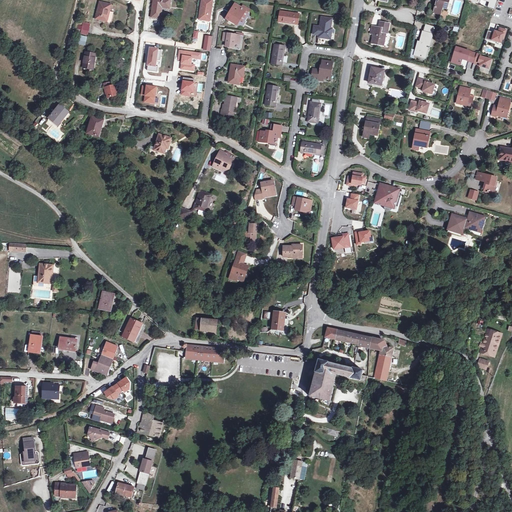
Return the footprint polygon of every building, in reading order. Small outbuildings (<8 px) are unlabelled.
[(162,6),(170,7),(171,0),(170,0),(154,0),(152,17),(160,18),(162,8),(162,6)] [(210,21),(213,0),(212,0),(202,0),(199,20),(210,21)] [(434,11),(441,13),(443,8),(447,9),(449,0),(439,0),(439,2),(437,1),(434,11)] [(484,0),(485,0),(491,2),(489,8),(495,10),(497,1),(492,0),(484,0)] [(108,18),(110,12),(111,5),(100,2),(95,19),(107,22),(108,18)] [(246,11),(248,13),(250,10),(244,6),(242,9),(235,5),(227,19),(237,25),(240,20),(246,11)] [(243,22),(248,13),(246,11),(240,20),(243,22)] [(286,13),(280,12),(278,22),(297,30),(300,15),(290,13),(289,14),(286,13)] [(329,35),(331,35),(332,29),(330,29),(332,19),(322,18),(321,24),(321,28),(315,27),(313,34),(319,35),(323,36),(322,38),(328,39),(329,35)] [(375,39),(375,44),(384,46),(386,36),(385,36),(386,33),(388,34),(390,24),(380,22),(379,28),(373,27),(371,34),(374,34),(373,39),(375,39)] [(81,30),(82,29),(81,34),(88,35),(90,27),(89,27),(90,25),(84,23),(83,26),(79,24),(77,29),(81,30)] [(416,50),(415,55),(425,58),(428,47),(429,47),(435,28),(426,25),(424,32),(423,32),(420,44),(418,44),(416,50)] [(504,39),(506,30),(500,28),(498,32),(497,32),(497,33),(494,33),(488,31),(485,39),(496,43),(496,41),(501,43),(502,39),(504,39)] [(228,34),(227,43),(226,47),(234,48),(234,44),(239,45),(240,36),(228,34)] [(85,45),(87,38),(79,36),(78,43),(85,45)] [(274,51),(274,54),(273,54),(272,65),(282,66),(285,47),(274,45),(274,51)] [(477,54),(457,47),(452,62),(458,64),(460,58),(463,59),(474,63),(477,54)] [(158,67),(156,67),(157,61),(157,56),(161,56),(162,51),(152,49),(152,55),(150,54),(147,71),(158,73),(158,67)] [(93,70),(96,55),(95,55),(87,53),(86,53),(83,69),(93,70)] [(489,69),(492,60),(481,57),(481,55),(477,54),(474,64),(478,65),(479,63),(481,64),(480,66),(489,69)] [(319,78),(324,79),(330,80),(333,63),(323,61),(322,67),(322,71),(313,69),(311,80),(318,81),(319,78)] [(241,74),(243,74),(244,68),(232,66),(229,83),(239,84),(240,77),(241,74)] [(372,68),(369,83),(382,86),(385,70),(372,68)] [(426,83),(426,81),(418,79),(416,87),(423,89),(423,92),(432,95),(435,85),(429,84),(426,83)] [(146,98),(155,100),(157,84),(152,83),(148,83),(144,83),(143,91),(147,91),(146,98)] [(118,96),(115,85),(104,88),(105,92),(106,92),(108,98),(118,96)] [(268,92),(267,95),(265,105),(276,107),(278,87),(268,86),(267,92),(268,92)] [(471,108),(473,99),(469,98),(471,90),(461,87),(457,102),(467,105),(467,107),(471,108)] [(224,111),(223,110),(222,110),(221,114),(222,114),(221,120),(229,121),(230,115),(234,116),(237,98),(226,96),(225,105),(224,111)] [(507,117),(511,101),(500,99),(498,107),(494,106),(492,115),(496,116),(497,114),(507,117)] [(422,104),(420,103),(412,101),(410,111),(418,113),(418,111),(427,114),(430,104),(423,102),(422,104)] [(311,109),(310,112),(309,112),(308,122),(318,124),(321,104),(311,103),(310,109),(311,109)] [(57,126),(68,113),(60,105),(49,119),(57,126)] [(99,137),(104,121),(92,118),(87,134),(99,137)] [(369,138),(370,134),(378,135),(381,121),(367,118),(364,137),(369,138)] [(419,128),(430,130),(431,122),(420,120),(419,128)] [(278,134),(281,134),(282,127),(271,125),(270,134),(267,133),(261,132),(259,142),(277,145),(278,138),(278,134)] [(425,136),(426,132),(417,130),(413,149),(419,150),(419,146),(427,147),(430,137),(425,136)] [(155,148),(154,150),(164,154),(166,148),(168,143),(170,144),(171,139),(159,135),(155,148)] [(312,145),(312,144),(302,142),(301,153),(320,156),(322,146),(316,145),(315,145),(312,145)] [(511,149),(502,148),(500,159),(511,161),(511,149)] [(213,167),(224,172),(228,171),(231,163),(233,163),(236,159),(221,152),(213,167)] [(489,190),(489,192),(494,194),(496,186),(495,186),(497,178),(478,172),(478,175),(482,176),(480,181),(487,182),(486,189),(489,190)] [(353,178),(349,177),(348,185),(352,186),(353,184),(357,185),(362,186),(362,183),(366,184),(367,178),(363,177),(364,175),(354,173),(353,178)] [(276,195),(273,181),(261,183),(264,198),(276,195)] [(397,198),(398,193),(399,190),(393,188),(393,190),(389,189),(388,187),(381,185),(376,202),(385,205),(385,206),(385,207),(385,209),(386,210),(387,210),(388,211),(389,211),(390,211),(391,210),(392,209),(393,208),(397,209),(398,207),(393,205),(394,201),(396,202),(397,200),(400,200),(398,198),(397,198)] [(477,201),(479,191),(470,189),(467,198),(477,201)] [(207,212),(212,195),(200,191),(195,208),(207,212)] [(357,210),(359,196),(352,195),(351,200),(348,200),(347,208),(357,210)] [(298,199),(296,206),(296,211),(306,212),(307,208),(311,209),(312,201),(298,199)] [(187,220),(191,213),(182,209),(179,217),(187,220)] [(483,226),(484,222),(482,222),(484,217),(471,213),(468,222),(465,221),(466,219),(454,216),(450,228),(452,229),(452,230),(458,232),(458,231),(463,232),(465,224),(468,225),(468,228),(472,230),(473,229),(480,231),(482,226),(483,226)] [(256,233),(258,233),(258,225),(250,225),(249,233),(246,233),(245,243),(256,243),(256,238),(256,233)] [(371,238),(370,232),(360,233),(360,232),(356,233),(358,245),(362,245),(361,243),(365,243),(370,242),(369,238),(371,238)] [(340,238),(333,239),(334,250),(339,249),(339,247),(345,246),(345,248),(351,247),(349,234),(343,235),(343,236),(340,237),(340,238)] [(26,253),(27,245),(10,244),(9,252),(14,252),(26,253)] [(292,256),(302,256),(302,246),(292,245),(292,247),(283,247),(283,258),(292,258),(292,256)] [(239,252),(237,259),(245,262),(247,254),(239,252)] [(236,263),(232,274),(238,276),(237,280),(244,282),(245,278),(244,277),(247,266),(243,265),(236,263)] [(50,271),(53,272),(53,266),(40,265),(39,277),(34,276),(33,286),(34,288),(43,289),(43,284),(48,285),(49,277),(50,271)] [(238,276),(232,274),(230,280),(236,282),(237,280),(238,276)] [(110,296),(104,295),(100,312),(110,314),(113,300),(109,299),(110,296)] [(272,329),(282,330),(284,313),(273,312),(272,329)] [(123,340),(133,344),(137,334),(139,335),(144,325),(132,320),(123,340)] [(217,323),(196,320),(195,331),(199,332),(199,333),(215,334),(217,323)] [(354,349),(367,352),(369,340),(325,330),(323,339),(355,347),(354,349)] [(490,333),(485,332),(483,336),(482,340),(478,352),(477,354),(482,355),(483,353),(492,356),(498,336),(490,333)] [(26,352),(30,352),(31,350),(38,352),(41,337),(30,335),(26,352)] [(56,350),(67,352),(68,351),(73,352),(75,342),(58,339),(56,350)] [(381,343),(369,340),(367,352),(379,354),(378,357),(377,357),(372,381),(384,383),(391,351),(380,349),(381,343)] [(105,344),(100,357),(111,362),(117,349),(105,344)] [(209,349),(187,346),(186,351),(185,359),(222,364),(224,350),(209,349)] [(106,376),(111,362),(100,357),(96,366),(92,364),(90,370),(94,372),(106,376)] [(357,382),(360,371),(350,369),(350,370),(328,365),(328,364),(316,361),(308,398),(327,403),(334,376),(357,382)] [(491,364),(482,361),(479,368),(488,371),(491,364)] [(119,393),(122,391),(123,393),(128,391),(128,384),(125,379),(114,387),(119,393)] [(42,398),(51,399),(56,396),(57,393),(58,393),(59,386),(51,386),(52,385),(43,384),(42,398)] [(15,386),(15,391),(15,398),(16,398),(16,403),(25,404),(26,404),(27,387),(15,386)] [(114,387),(103,394),(107,398),(113,400),(117,397),(116,395),(119,393),(114,387)] [(98,422),(99,421),(111,425),(114,416),(102,412),(103,409),(95,406),(94,409),(90,407),(88,414),(92,415),(90,420),(98,422)] [(157,439),(163,420),(143,413),(143,414),(140,429),(137,428),(136,433),(139,434),(157,439)] [(93,439),(95,442),(101,439),(107,441),(109,434),(90,429),(87,437),(89,437),(93,439)] [(33,443),(24,443),(24,452),(20,452),(18,455),(18,465),(21,466),(37,466),(39,463),(38,455),(36,452),(33,452),(33,443)] [(142,461),(135,485),(144,487),(154,453),(150,451),(147,462),(142,461)] [(84,465),(88,461),(87,457),(86,457),(79,459),(79,454),(72,455),(74,470),(85,468),(84,465)] [(290,478),(299,479),(302,462),(294,460),(290,478)] [(83,487),(87,494),(93,484),(90,482),(82,483),(84,486),(83,487)] [(65,485),(55,484),(54,496),(60,496),(60,497),(73,499),(74,487),(65,486),(65,485)] [(118,485),(115,495),(130,499),(135,503),(135,500),(134,500),(136,492),(133,491),(133,489),(118,485)] [(278,511),(279,511),(278,511),(278,510),(277,510),(276,510),(279,487),(272,487),(268,511),(278,511)]
